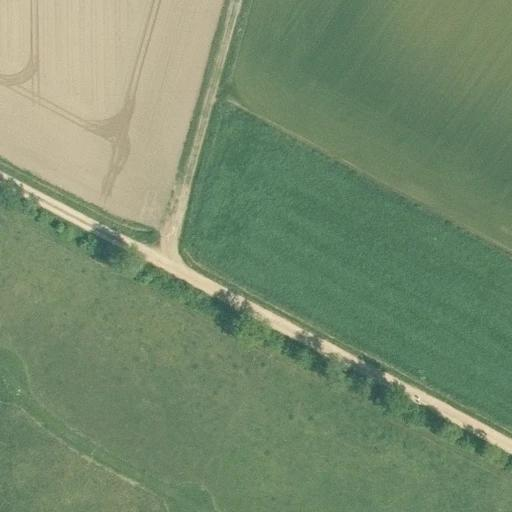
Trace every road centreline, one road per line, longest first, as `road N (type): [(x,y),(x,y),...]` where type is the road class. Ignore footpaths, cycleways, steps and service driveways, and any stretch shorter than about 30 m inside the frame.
road 1 (track): [(162,263),(511,449)]
road 2 (track): [(162,263),(234,0)]
road 3 (track): [(0,178),(162,263)]
